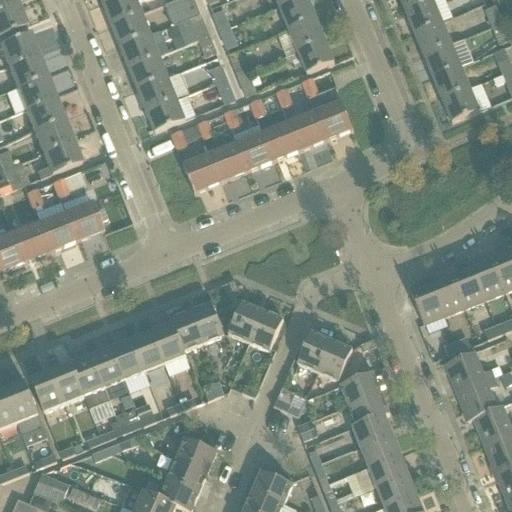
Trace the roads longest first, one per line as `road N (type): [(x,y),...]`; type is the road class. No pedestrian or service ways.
road 1 (residential): [(213,511),(310,296),(373,276)]
road 2 (residential): [(165,258),(61,0)]
road 3 (residential): [(465,511),(373,276)]
road 4 (residential): [(338,191),(411,160),(346,0)]
road 5 (residential): [(165,258),(338,191)]
road 6 (residential): [(0,325),(165,258)]
road 7 (residential): [(373,276),(431,254),(508,202)]
